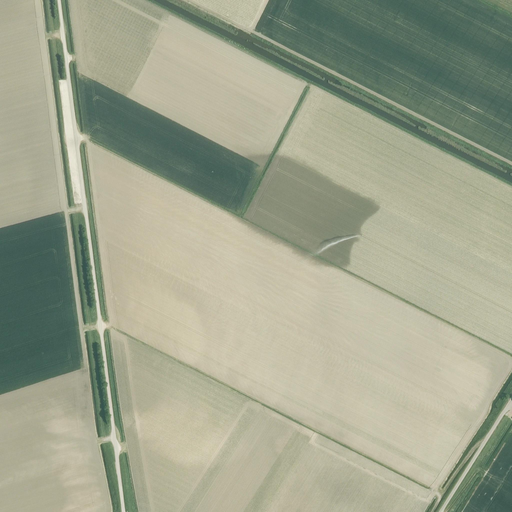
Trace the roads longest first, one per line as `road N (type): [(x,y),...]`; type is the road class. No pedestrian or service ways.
road 1 (unclassified): [(123,511),(58,0)]
road 2 (unclassified): [(441,511),(511,401)]
